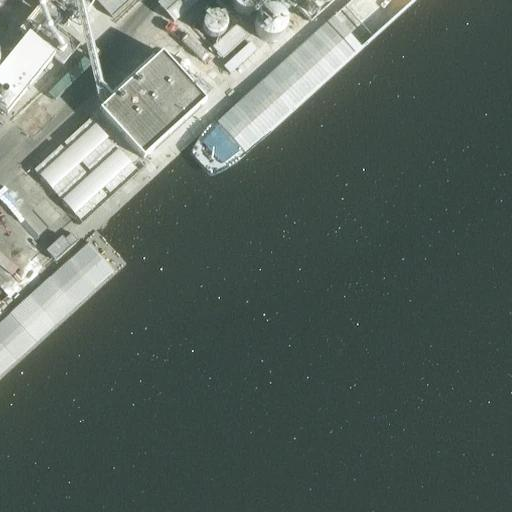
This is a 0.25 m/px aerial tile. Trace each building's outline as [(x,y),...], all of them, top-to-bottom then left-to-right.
[(48,0),(42,9),(63,25),(80,4),(77,2),(78,0),(48,0)] [(96,0),(96,1),(112,19),(132,0),(96,0)] [(166,0),(159,7),(174,23),(198,0),(289,0),(310,23),(335,0),(166,0)] [(0,71),(0,109),(7,115),(53,58),(63,66),(80,46),(36,10),(19,30),(28,37),(0,71)] [(237,26),(212,48),(220,57),(223,60),(247,37),(245,35),(237,26)] [(224,64),(221,67),(229,75),(241,65),(257,49),(249,41),(231,58),(224,64)] [(126,87),(70,138),(111,183),(167,131),(126,87)]
